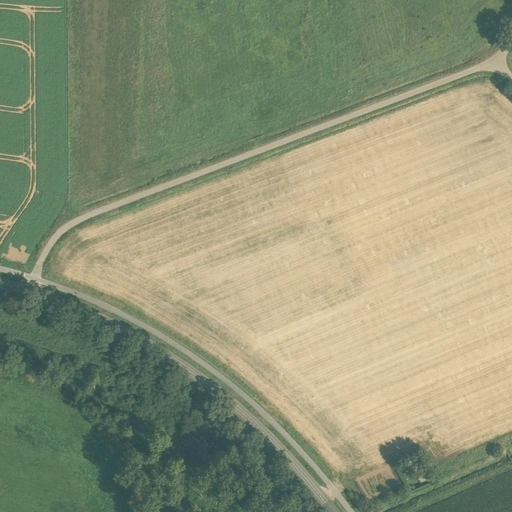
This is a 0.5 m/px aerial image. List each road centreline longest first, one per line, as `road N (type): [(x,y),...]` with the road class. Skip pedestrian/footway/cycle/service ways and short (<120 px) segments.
road 1 (unclassified): [(30,293),(65,227),(495,65)]
road 2 (tertiary): [(331,511),(221,395),(159,350),(30,293)]
